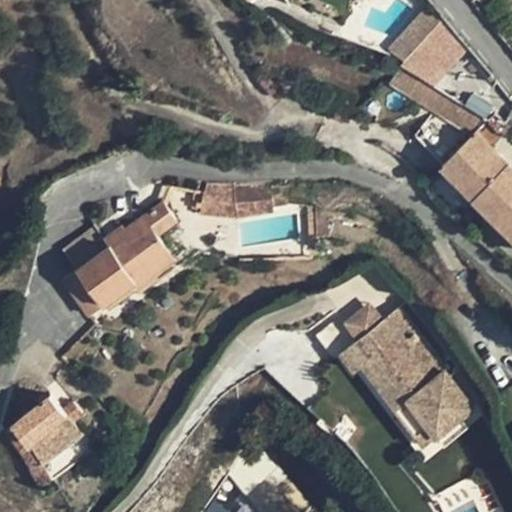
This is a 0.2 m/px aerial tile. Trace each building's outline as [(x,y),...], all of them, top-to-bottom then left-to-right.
[(391,48),(406,58),(438,24),(442,20),(429,7),(391,48)] [(429,82),(463,47),(438,24),(406,58),(400,65),(429,82)] [(485,120),(493,108),(473,95),(465,108),(485,120)] [(511,166),(477,131),(443,164),(487,209),(511,184),(511,166)] [(511,184),(487,209),(511,233),(511,184)] [(200,212),(237,217),(233,188),(205,186),(200,212)] [(270,188),(233,188),(237,217),(274,212),(273,206),(270,188)] [(287,188),(270,188),(273,206),(286,205),(287,188)] [(64,278),(90,314),(136,280),(139,284),(177,257),(159,233),(177,221),(163,201),(124,229),(127,233),(109,246),(79,268),(64,278)] [(306,208),(309,247),(316,247),(314,208),(306,208)] [(95,226),(65,248),(79,268),(109,246),(107,242),(95,226)] [(127,233),(124,229),(107,242),(109,246),(127,233)] [(474,407),(399,307),(343,350),(357,368),(364,363),(426,444),(474,407)] [(52,393),(16,422),(17,424),(31,442),(32,442),(69,413),(52,393)] [(85,432),(69,413),(32,442),(43,459),(44,459),(46,462),(85,432)] [(31,442),(17,424),(8,431),(22,449),(31,442)] [(43,459),(32,442),(31,442),(22,449),(32,467),(43,459)] [(227,470),(259,511),(305,511),(255,448),(227,470)] [(45,463),(43,459),(32,467),(31,467),(42,485),(55,477),(46,462),(45,463)]
